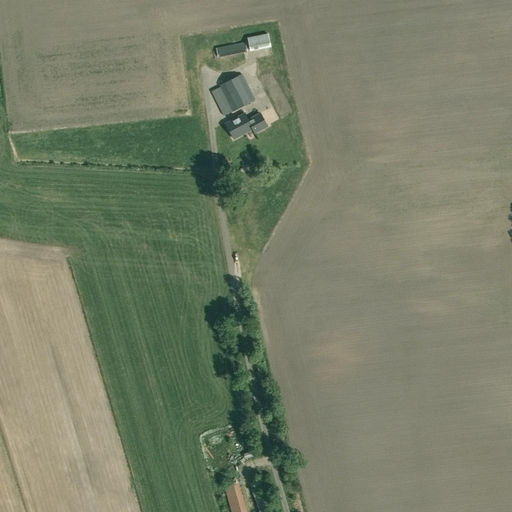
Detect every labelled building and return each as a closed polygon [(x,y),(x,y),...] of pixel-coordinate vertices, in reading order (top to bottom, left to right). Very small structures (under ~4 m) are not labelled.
[(268,33),(247,37),(250,50),(270,46),(268,33)] [(248,52),(246,41),(216,47),(218,58),(248,52)] [(255,99),(242,73),(219,85),(233,112),(255,99)] [(245,113),(226,124),(233,138),(252,128),(248,120),(245,113)] [(260,113),(248,120),(254,132),(267,125),(260,113)] [(251,511),(242,480),(224,485),(231,511),(251,511)] [(263,511),(273,511),(262,482),(254,485),(263,511)]
